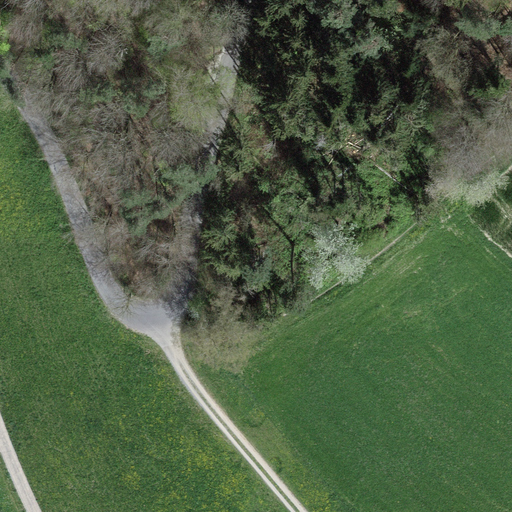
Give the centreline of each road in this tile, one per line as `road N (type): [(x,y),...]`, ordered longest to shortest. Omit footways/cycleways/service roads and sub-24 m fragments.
road 1 (unclassified): [(245,0),(185,282),(158,315),(137,318),(116,305),(0,92)]
road 2 (track): [(296,511),(145,319)]
